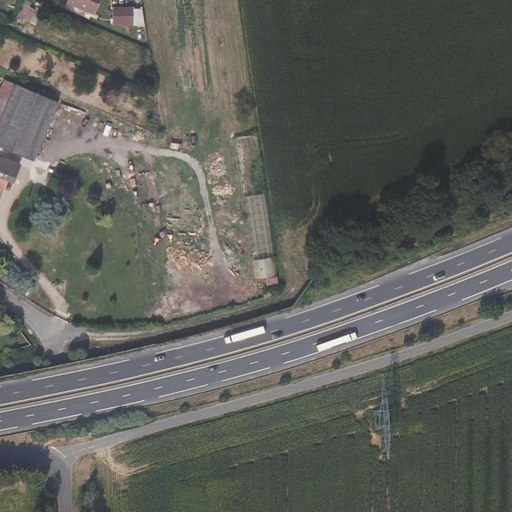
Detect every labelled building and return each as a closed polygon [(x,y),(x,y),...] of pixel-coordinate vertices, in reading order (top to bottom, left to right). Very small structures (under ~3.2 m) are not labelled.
[(95,14),(100,0),(71,0),(70,4),(95,14)] [(17,15),(29,20),(35,8),(23,2),(17,15)] [(142,25),(139,6),(130,7),(132,25),(142,25)] [(132,25),(130,7),(121,7),(122,25),(132,25)] [(0,105),(3,100),(13,76),(0,69),(0,105)] [(52,142),(69,106),(25,86),(10,119),(0,141),(0,144),(41,164),(52,142)] [(0,198),(5,187),(8,179),(15,182),(21,165),(6,159),(0,173),(0,198)] [(254,258),(255,277),(264,277),(265,285),(276,284),(275,257),(254,258)]
